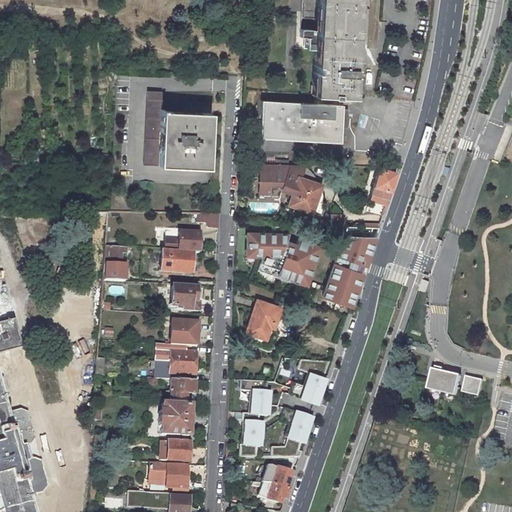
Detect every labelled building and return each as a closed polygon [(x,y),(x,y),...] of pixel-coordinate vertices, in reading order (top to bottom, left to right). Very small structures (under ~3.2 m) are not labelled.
[(349,96),(354,0),(319,0),(317,29),(315,29),(299,28),(298,36),(305,37),(304,48),(313,49),(316,49),(315,65),(315,72),(314,94),(315,95),(341,96),(349,96)] [(162,92),(147,91),(147,99),(161,99),(162,92)] [(314,104),(341,105),(341,96),(315,95),(314,104)] [(158,165),(161,111),(161,99),(147,99),(143,165),(158,165)] [(314,104),(261,100),(259,137),(265,138),(290,139),(339,142),(340,123),(341,112),(341,105),(314,104)] [(168,114),(165,168),(215,171),(216,160),(218,116),(168,114)] [(292,193),(288,205),(312,214),(322,185),(300,178),(305,165),(287,164),(275,164),(261,163),(260,189),(270,190),(270,185),(274,181),(282,182),(283,186),(282,189),(292,193)] [(388,198),(396,173),(379,168),(371,193),(388,199),(388,198)] [(369,199),(386,205),(388,199),(371,193),(369,199)] [(373,212),(380,213),(383,204),(376,203),(373,212)] [(219,228),(219,214),(218,214),(207,214),(196,214),(196,222),(204,222),(206,227),(219,228)] [(346,226),(322,296),(350,306),(362,275),(358,274),(362,264),(365,265),(378,227),(346,226)] [(199,233),(178,232),(177,251),(192,252),(198,252),(199,233)] [(247,233),(245,255),(262,256),(257,271),(276,277),(277,275),(305,285),(318,247),(297,240),(295,244),(285,241),(287,235),(247,233)] [(120,247),(105,246),(103,280),(124,281),(124,266),(113,265),(114,261),(112,261),(113,252),(119,252),(120,247)] [(177,251),(161,250),(159,271),(191,274),(192,252),(177,251)] [(423,279),(420,290),(426,292),(429,281),(423,279)] [(196,288),(171,286),(169,309),(198,311),(199,301),(195,301),(196,288)] [(281,308),(256,300),(245,332),(265,339),(271,323),(275,324),(281,308)] [(0,353),(4,352),(9,351),(21,348),(13,319),(0,322),(0,353)] [(197,322),(171,320),(169,344),(195,346),(197,322)] [(196,352),(170,351),(169,362),(195,363),(196,352)] [(319,397),(326,378),(322,376),(328,360),(300,359),(297,368),(308,372),(304,385),(305,385),(300,398),(313,402),(315,396),(319,397)] [(195,363),(169,362),(169,373),(194,374),(195,363)] [(461,375),(433,368),(431,377),(428,388),(456,394),(458,387),(461,375)] [(163,370),(147,369),(146,378),(163,378),(163,370)] [(29,511),(25,496),(3,414),(8,412),(7,409),(5,409),(3,403),(5,402),(3,394),(1,395),(0,391),(0,388),(1,388),(0,382),(0,375),(0,511),(29,511)] [(483,379),(466,375),(462,388),(462,391),(479,395),(483,379)] [(194,380),(170,379),(169,399),(185,400),(186,393),(194,393),(194,380)] [(266,382),(240,380),(239,390),(251,391),(249,414),(258,415),(267,416),(268,405),(269,397),(265,396),(265,392),(266,382)] [(300,398),(305,385),(304,385),(292,381),(287,394),(300,398)] [(189,405),(161,403),(161,411),(159,411),(158,426),(160,426),(160,434),(188,436),(188,424),(189,425),(190,416),(189,416),(189,405)] [(283,408),(279,420),(291,425),(295,412),(283,408)] [(291,425),(283,447),(270,448),(270,457),(286,457),(298,458),(300,451),(297,450),(300,443),(303,444),(310,424),(306,422),(308,416),(295,412),(291,425)] [(260,446),(261,428),(257,427),(258,422),(258,415),(249,414),(241,413),(241,414),(240,422),(243,422),(241,445),(239,444),(238,457),(255,457),(256,446),(260,446)] [(66,455),(64,511),(75,511),(78,420),(58,420),(58,432),(46,432),(45,454),(66,455)] [(102,435),(92,434),(92,435),(93,435),(92,458),(100,458),(102,435)] [(165,460),(187,462),(189,442),(166,441),(165,460)] [(164,487),(170,487),(188,488),(189,467),(186,466),(186,465),(166,464),(166,463),(165,463),(148,462),(148,466),(147,466),(147,469),(148,469),(148,475),(154,482),(165,482),(164,487)] [(288,471),(276,467),(270,483),(287,489),(291,479),(286,477),(288,471)] [(270,483),(261,482),(256,496),(276,503),(278,498),(284,499),(287,489),(270,483)] [(169,493),(127,490),(125,506),(168,509),(167,511),(187,511),(188,496),(169,495),(169,493)] [(371,511),(373,505),(354,501),(352,510),(363,511),(371,511)]
